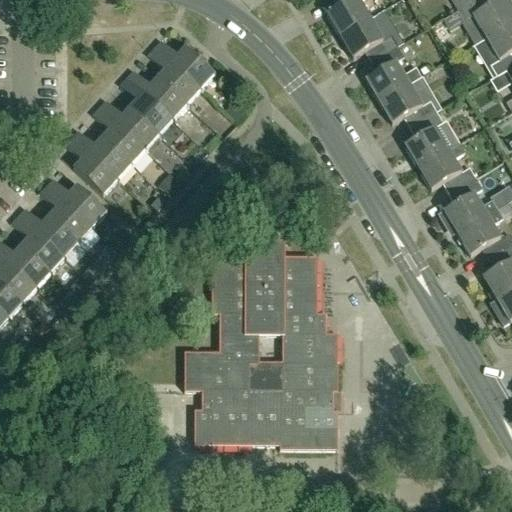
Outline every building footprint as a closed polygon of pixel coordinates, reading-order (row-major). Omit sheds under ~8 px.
[(340,40),(370,22),(360,4),(367,0),(331,0),(332,0),(338,11),(326,18),(340,40)] [(474,49),(511,26),(511,17),(511,15),(511,14),(511,8),(507,0),(505,0),(491,9),(485,0),(482,0),(458,14),(459,15),(443,24),(449,35),(461,27),(474,49)] [(458,14),(482,0),(457,0),(452,3),(458,14)] [(370,22),(340,40),(353,62),(364,55),(371,66),(398,50),(391,39),(383,44),(370,22)] [(511,26),(474,49),(474,50),(473,50),(492,82),(511,70),(511,26)] [(155,52),(200,94),(215,79),(185,51),(177,59),(161,45),(155,52)] [(416,71),(404,78),(396,65),(404,61),(398,50),(371,66),(377,77),(365,83),(378,106),(421,81),(416,71)] [(186,109),(200,94),(155,52),(148,59),(164,74),(157,82),(186,109)] [(511,115),(511,70),(492,82),(492,84),(505,76),(511,87),(511,103),(506,107),(511,116),(511,115)] [(127,82),(173,124),(186,109),(157,82),(150,90),(134,75),(127,82)] [(421,81),(378,106),(392,128),(403,121),(409,131),(439,113),(421,81)] [(159,139),(173,124),(127,82),(120,89),(137,104),(129,112),(159,139)] [(213,93),(199,103),(223,136),(237,126),(213,93)] [(106,105),(99,112),(145,154),(159,139),(129,112),(122,120),(106,105)] [(131,169),(145,154),(99,112),(93,119),(109,134),(102,142),(131,169)] [(439,113),(409,131),(416,142),(404,149),(418,172),(459,147),(445,125),(443,126),(437,117),(440,115),(439,113)] [(78,135),(72,142),(117,184),(131,169),(102,142),(94,150),(78,135)] [(103,200),(117,184),(72,142),(65,149),(80,163),(72,172),(103,200)] [(459,147),(418,172),(431,194),(443,187),(449,197),(475,182),(469,171),(461,176),(454,163),(464,157),(459,147)] [(491,205),(482,210),(474,197),(482,192),(475,182),(449,197),(455,208),(439,218),(447,231),(451,229),(456,237),(496,214),(491,205)] [(52,183),(46,190),(91,232),(106,217),(76,189),(68,198),(52,183)] [(55,213),(48,220),(78,247),(91,232),(46,190),(39,198),(55,213)] [(25,213),(18,220),(64,262),(78,247),(48,220),(41,228),(25,213)] [(496,214),(456,237),(470,259),(481,253),(487,263),(511,248),(511,243),(508,237),(500,241),(493,229),(502,223),(496,214)] [(20,250),(50,278),(64,262),(18,220),(11,228),(28,243),(20,250)] [(0,246),(0,259),(36,292),(50,278),(20,250),(13,258),(0,246)] [(184,356),(183,395),(201,395),(201,414),(194,413),(194,449),(279,450),(279,454),(336,454),(337,337),(325,337),(325,317),(317,317),(317,260),(283,260),(283,246),(244,246),(244,260),(210,260),(210,318),(218,318),(218,356),(184,356)] [(511,248),(487,263),(494,273),(482,280),(496,303),(511,293),(511,248)] [(0,272),(0,287),(22,308),(36,292),(0,259),(0,272),(0,273),(0,272)] [(104,272),(95,263),(81,278),(90,287),(104,272)] [(0,315),(8,323),(22,308),(0,287),(0,315)] [(62,316),(76,301),(67,293),(53,308),(62,316)] [(511,323),(511,293),(496,303),(500,311),(495,314),(503,328),(511,323)] [(314,486),(314,509),(337,509),(337,486),(314,486)]
